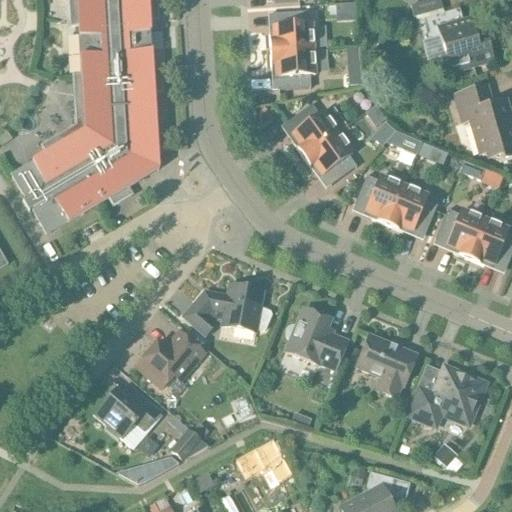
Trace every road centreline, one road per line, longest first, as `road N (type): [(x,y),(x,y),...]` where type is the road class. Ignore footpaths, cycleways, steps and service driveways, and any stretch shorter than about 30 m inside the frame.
road 1 (tertiary): [(511,334),(294,245),(237,188)]
road 2 (residential): [(0,308),(158,216),(201,212)]
road 3 (tertiary): [(237,188),(207,138),(197,0)]
road 4 (residential): [(101,362),(195,247),(201,212)]
